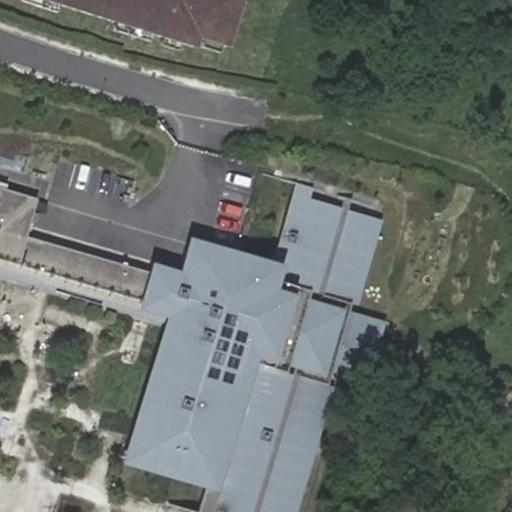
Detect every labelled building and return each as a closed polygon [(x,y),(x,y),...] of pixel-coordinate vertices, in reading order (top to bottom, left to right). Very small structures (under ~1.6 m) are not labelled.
[(49,12),(51,5),(35,0),(13,0),(13,1),(49,12)] [(105,3),(96,0),(35,0),(51,5),(99,21),(105,3)] [(219,50),(235,0),(96,0),(105,3),(99,21),(105,23),(140,35),(151,39),(169,44),(187,50),(190,40),(196,42),(213,48),(219,50)] [(138,42),(140,35),(105,23),(102,30),(138,42)] [(167,52),(169,44),(151,39),(149,46),(167,52)] [(211,55),(213,48),(196,42),(193,49),(211,55)] [(0,275),(159,322),(117,462),(214,491),(208,511),(297,511),(333,392),(364,401),(388,321),(355,311),(383,220),(308,197),(311,188),(294,183),(271,259),(188,234),(178,268),(152,260),(148,273),(24,236),(36,195),(0,184),(0,275)]
